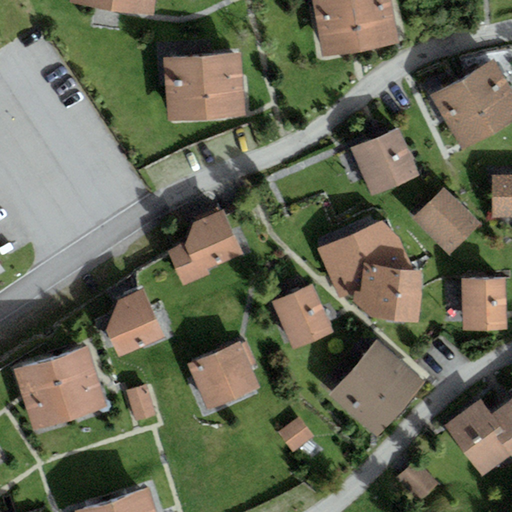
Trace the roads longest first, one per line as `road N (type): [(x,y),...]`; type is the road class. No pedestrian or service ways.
road 1 (residential): [(511,30),(406,61),(285,151),(0,310)]
road 2 (residential): [(324,511),(463,380),(511,352)]
